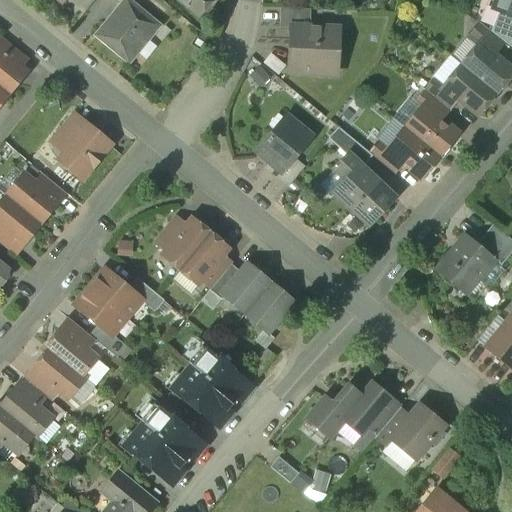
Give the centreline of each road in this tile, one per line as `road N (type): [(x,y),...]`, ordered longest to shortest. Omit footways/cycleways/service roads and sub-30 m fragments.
road 1 (residential): [(155,136),(39,285),(37,308),(0,351)]
road 2 (residential): [(190,511),(358,305)]
road 3 (residential): [(169,148),(358,305)]
road 4 (residential): [(358,305),(511,121)]
road 5 (residential): [(358,305),(511,421)]
road 6 (residential): [(242,0),(225,64),(169,148)]
road 7 (residential): [(61,59),(155,136)]
